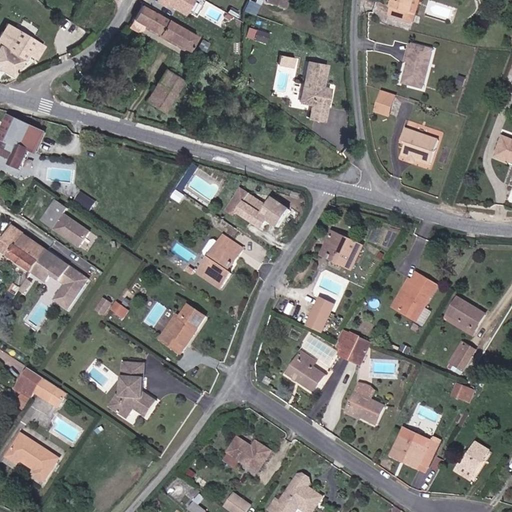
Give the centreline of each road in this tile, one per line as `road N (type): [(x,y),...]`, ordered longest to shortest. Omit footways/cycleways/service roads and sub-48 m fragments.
road 1 (tertiary): [(22,98),(330,187)]
road 2 (residential): [(435,511),(237,382)]
road 3 (residential): [(237,382),(273,280),(330,187)]
road 4 (unclassified): [(358,0),(352,45),(364,196)]
road 5 (residential): [(130,511),(237,382)]
road 6 (tertiary): [(364,196),(511,226)]
road 7 (unclassified): [(130,0),(83,59),(22,98)]
